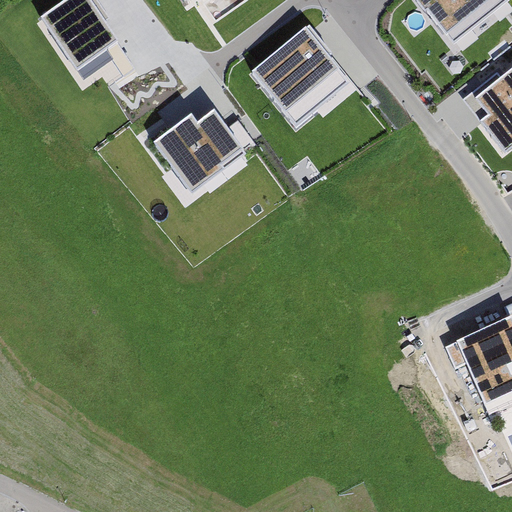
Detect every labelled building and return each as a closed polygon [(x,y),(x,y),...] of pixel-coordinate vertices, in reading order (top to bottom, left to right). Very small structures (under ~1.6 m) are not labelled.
[(78,70),(119,41),(90,0),(67,0),(42,18),(78,70)] [(422,0),(417,4),(448,46),(509,0),(422,0)] [(299,129),(352,84),(308,31),(254,76),(299,129)] [(511,68),(467,104),(506,154),(511,149),(511,68)] [(247,153),(214,111),(199,123),(192,114),(154,143),(193,195),(247,153)] [(511,406),(511,317),(456,342),(490,417),(511,406)]
